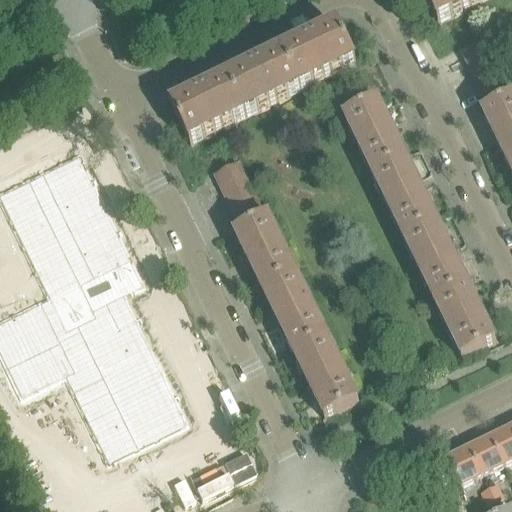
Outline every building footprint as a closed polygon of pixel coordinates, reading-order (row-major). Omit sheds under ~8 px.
[(424,0),(439,29),(441,27),(495,0),(424,0)] [(338,30),(315,41),(285,57),(303,95),(357,68),(338,30)] [(471,71),(495,60),(501,56),(496,44),(465,58),(471,71)] [(227,85),(229,89),(246,123),(303,95),(285,57),(227,85)] [(495,60),(471,71),(477,82),(500,71),(495,60)] [(500,71),(477,82),(481,92),(505,81),(500,71)] [(505,81),(481,92),(486,103),(510,92),(505,81)] [(246,123),(229,89),(227,85),(174,112),(174,111),(171,112),(191,151),(193,150),(193,149),(246,123)] [(492,113),(511,103),(511,96),(510,92),(486,103),(492,113)] [(511,176),(511,175),(511,103),(492,113),(483,118),(511,176)] [(374,180),(407,163),(379,106),(346,123),(374,180)] [(0,202),(48,301),(0,323),(0,359),(20,401),(64,380),(107,468),(187,430),(123,298),(142,288),(78,156),(0,194),(0,202)] [(374,180),(404,243),(438,226),(407,163),(374,180)] [(246,180),(241,169),(218,180),(223,191),(246,180)] [(223,191),(228,202),(251,190),(246,180),(223,191)] [(228,202),(234,212),(257,201),(251,190),(228,202)] [(234,212),(239,223),(262,212),(257,201),(234,212)] [(239,223),(244,234),(267,223),(262,212),(239,223)] [(263,296),(298,279),(271,221),(267,223),(244,234),(235,238),(263,296)] [(404,243),(435,306),(469,290),(438,226),(404,243)] [(329,343),(298,279),(263,296),(294,360),(329,343)] [(435,306),(462,363),(497,346),(469,290),(435,306)] [(359,406),(329,343),(294,360),(325,423),(359,406)] [(511,432),(491,442),(505,472),(511,468),(511,432)] [(505,472),(491,442),(469,453),(484,482),(505,472)] [(484,482),(469,453),(448,464),(462,493),(484,482)] [(490,495),(497,508),(504,504),(498,491),(490,495)] [(497,508),(490,495),(483,499),(490,511),(497,508)]
